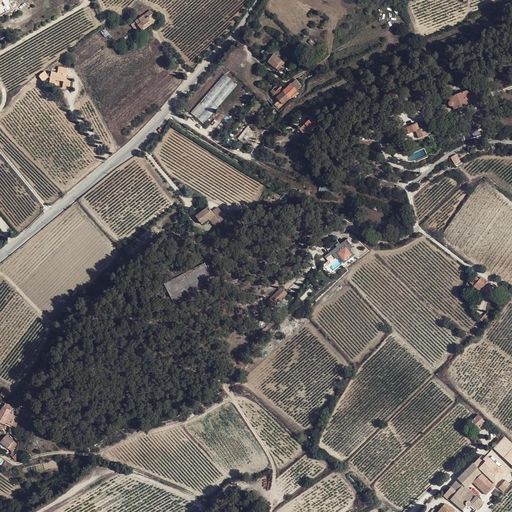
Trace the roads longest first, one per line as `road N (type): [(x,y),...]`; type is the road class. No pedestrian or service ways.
road 1 (unclassified): [(0,255),(141,139),(258,0)]
road 2 (track): [(0,272),(62,329),(98,298),(137,320),(163,322),(180,362),(220,380),(234,397)]
road 3 (track): [(20,462),(55,451),(88,455),(234,397)]
road 4 (track): [(209,511),(111,470),(40,511)]
road 5 (unknown): [(475,511),(501,474),(484,448),(407,511)]
